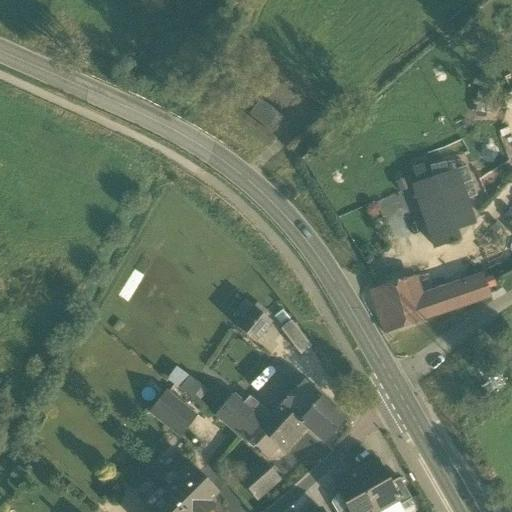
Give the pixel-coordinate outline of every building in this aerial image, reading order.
[(239,114),(265,133),(277,116),(252,97),(239,114)] [(473,226),(469,213),(455,171),(413,185),(427,228),(435,249),(457,241),(454,232),(473,226)] [(370,292),(384,334),(425,320),(491,297),(484,278),(430,297),(430,295),(420,298),(414,279),(370,292)] [(237,329),(254,343),(271,323),(266,319),(269,315),(256,305),(237,329)] [(283,326),(299,348),(309,341),(293,319),(283,326)] [(480,338),(489,350),(504,339),(494,327),(480,338)] [(176,366),(167,381),(199,400),(208,386),(176,366)] [(280,406),(299,423),(322,399),(303,382),(280,406)] [(151,413),(179,436),(194,417),(166,394),(151,413)] [(218,418),(245,441),(262,422),(235,399),(218,418)] [(345,419),(322,399),(299,423),(305,429),(322,444),(345,419)] [(283,453),(305,429),(299,423),(280,406),(249,441),(266,458),(276,447),(283,453)] [(238,481),(256,500),(278,481),(256,454),(250,460),(255,466),(238,481)] [(164,493),(166,495),(183,511),(209,511),(214,508),(208,502),(218,492),(185,460),(164,481),(170,487),(164,493)] [(376,461),(355,473),(377,511),(397,501),(398,500),(389,484),(376,461)] [(377,511),(355,473),(334,485),(347,508),(349,511),(377,511)] [(397,501),(400,506),(411,499),(400,478),(389,484),(398,500),(397,501)] [(183,511),(166,495),(148,511),(183,511)]
